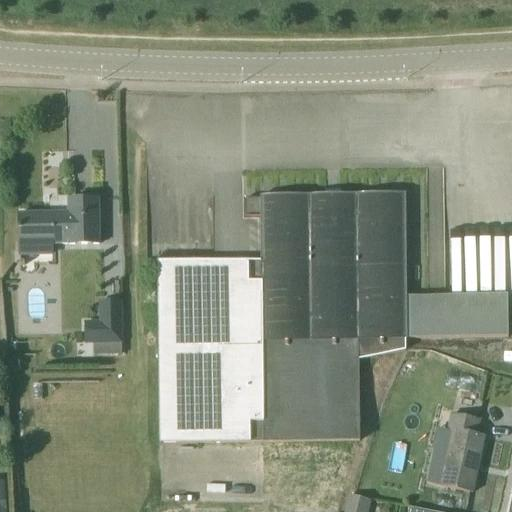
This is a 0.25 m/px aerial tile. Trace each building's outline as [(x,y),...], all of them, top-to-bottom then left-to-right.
[(261,198),(261,202),(261,215),(261,242),(261,262),(248,262),(158,263),(159,363),(160,425),(160,445),(360,442),(359,361),(406,352),(406,340),(407,340),(508,338),(508,296),(464,297),(407,298),(406,195),(389,196),(372,196),(294,197),(277,198),(261,198)] [(19,215),(20,258),(54,257),(54,246),(100,245),(99,200),(69,201),(69,214),(19,215)] [(248,215),(261,215),(261,202),(247,202),(248,215)] [(100,344),(123,344),(122,303),(99,303),(100,329),(100,344)] [(454,433),(442,487),(473,494),(485,438),(476,436),(479,421),(452,416),(449,432),(454,433)] [(366,511),(369,502),(351,498),(347,511),(366,511)]
